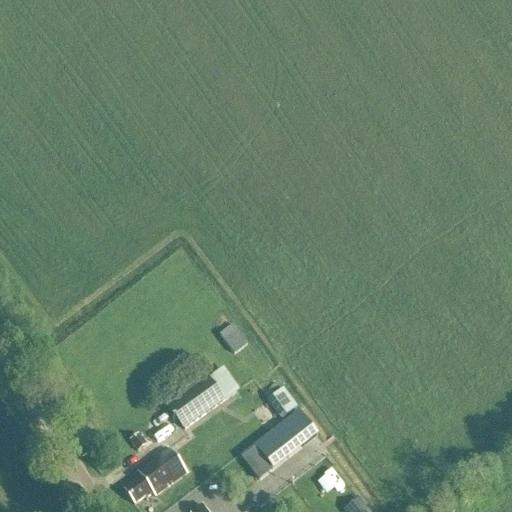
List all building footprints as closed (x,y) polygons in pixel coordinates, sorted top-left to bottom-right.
[(241,356),(256,346),(242,325),(227,334),(241,356)] [(169,408),(186,431),(225,403),(209,380),(169,408)] [(281,391),(266,403),(277,417),(280,421),(295,410),(292,406),(281,391)] [(266,483),(328,438),(309,411),(246,456),(266,483)] [(141,436),(131,443),(139,455),(149,448),(141,436)] [(156,498),(188,475),(170,451),(138,474),(142,479),(124,491),(135,506),(147,497),(148,499),(153,495),(156,498)]
